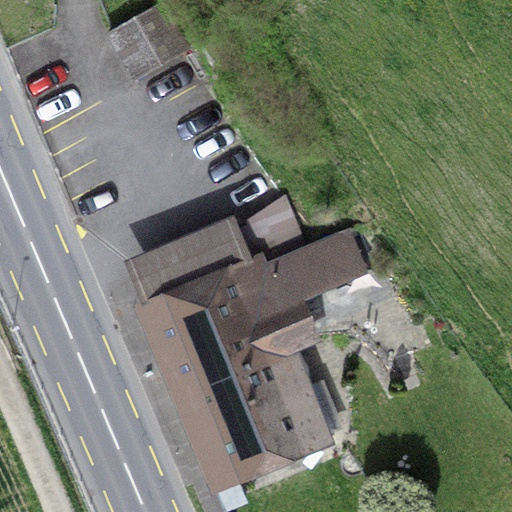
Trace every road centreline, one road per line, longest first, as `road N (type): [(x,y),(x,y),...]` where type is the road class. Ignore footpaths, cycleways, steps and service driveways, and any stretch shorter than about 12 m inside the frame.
road 1 (primary): [(0,171),(145,511)]
road 2 (track): [(0,372),(60,511)]
